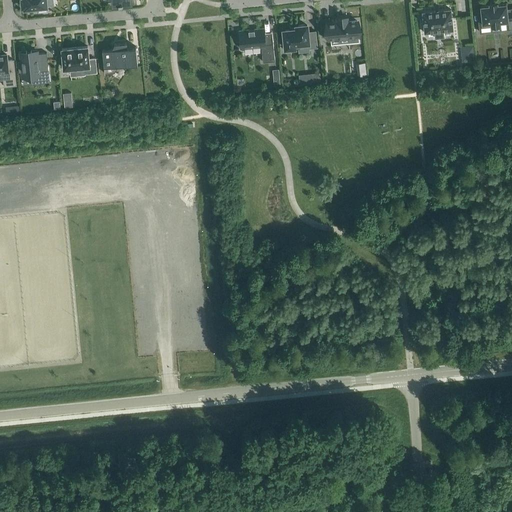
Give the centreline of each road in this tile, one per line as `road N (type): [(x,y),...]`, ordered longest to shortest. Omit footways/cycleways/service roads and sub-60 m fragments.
road 1 (unclassified): [(0,417),(511,364)]
road 2 (residential): [(9,27),(159,12),(156,0)]
